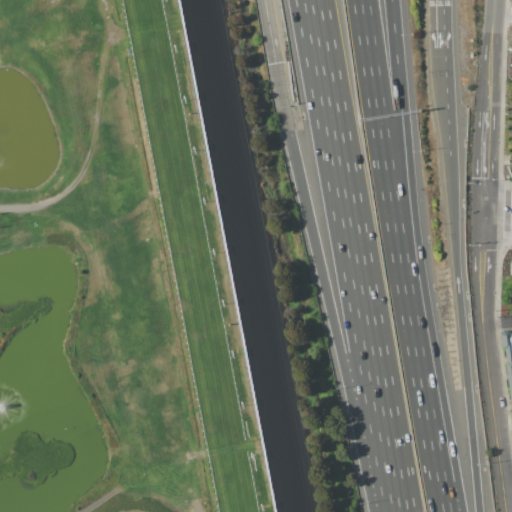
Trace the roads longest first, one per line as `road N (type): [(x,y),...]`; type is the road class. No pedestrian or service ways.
road 1 (motorway): [(310,0),(398,511)]
road 2 (motorway): [(274,62),(383,511)]
road 3 (motorway): [(429,414),(359,0)]
road 4 (motorway): [(429,414),(390,0)]
road 5 (motorway): [(479,511),(448,154)]
road 6 (tertiary): [(481,276),(507,511)]
